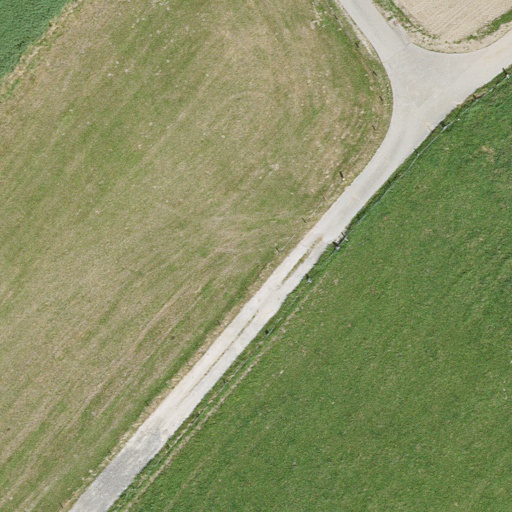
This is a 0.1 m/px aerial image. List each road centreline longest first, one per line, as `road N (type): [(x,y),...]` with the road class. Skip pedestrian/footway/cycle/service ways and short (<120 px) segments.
road 1 (track): [(105,511),(440,105)]
road 2 (track): [(359,0),(440,105)]
